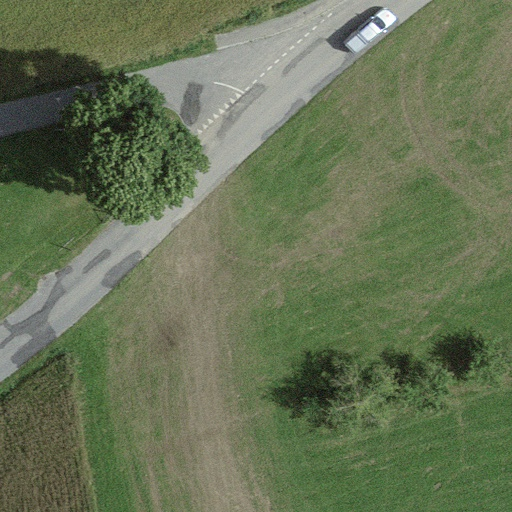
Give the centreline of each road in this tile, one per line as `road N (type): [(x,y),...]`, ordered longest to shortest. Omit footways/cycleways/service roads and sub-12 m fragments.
road 1 (residential): [(0,360),(40,335),(348,25)]
road 2 (residential): [(0,123),(348,25)]
